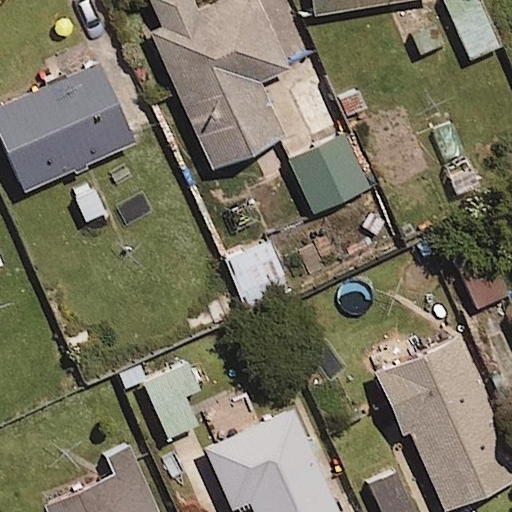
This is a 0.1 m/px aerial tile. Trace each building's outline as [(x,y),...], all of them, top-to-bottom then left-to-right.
[(224,0),(193,15),(186,0),(143,0),(155,25),(143,31),(208,173),(280,140),(254,84),(283,71),(251,0),(224,0)] [(412,0),(308,0),(311,15),(412,0)] [(496,48),(476,0),(441,0),(465,60),(496,48)] [(429,18),(396,36),(413,66),(445,49),(429,18)] [(135,142),(99,63),(0,108),(0,134),(26,191),(135,142)] [(352,77),(328,89),(347,127),(371,116),(352,77)] [(368,186),(344,135),(288,161),(312,213),(368,186)] [(97,184),(69,194),(83,230),(111,220),(97,184)] [(0,241),(0,272),(12,267),(0,241)] [(284,290),(263,241),(221,258),(241,308),(284,290)] [(494,263),(458,274),(468,307),(504,297),(494,263)] [(175,284),(144,298),(156,326),(188,312),(175,284)] [(445,511),(511,480),(511,469),(451,342),(376,378),(439,511),(445,511)] [(139,416),(148,438),(164,431),(166,437),(197,425),(185,395),(199,389),(188,362),(144,379),(156,409),(139,416)] [(339,511),(292,408),(206,447),(235,511),(252,504),(255,511),(339,511)] [(159,511),(132,447),(110,456),(119,477),(48,507),(50,511),(159,511)] [(410,511),(391,465),(357,479),(371,511),(410,511)]
